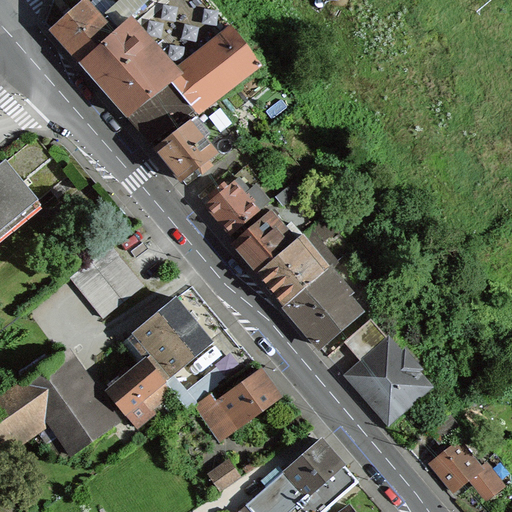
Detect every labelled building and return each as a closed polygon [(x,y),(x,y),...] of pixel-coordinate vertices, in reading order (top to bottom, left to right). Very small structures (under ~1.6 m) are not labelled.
[(100,18),(84,0),(52,26),(69,47),(79,59),(111,32),(100,18)] [(145,0),(121,0),(100,18),(111,32),(123,23),(147,2),(145,0)] [(111,32),(79,59),(104,89),(127,116),(170,80),(167,77),(146,51),(132,34),(123,23),(111,32)] [(217,36),(248,73),(262,62),(231,24),(217,36)] [(139,28),(132,34),(146,51),(153,45),(139,28)] [(218,98),(248,73),(217,36),(187,60),(218,98)] [(170,80),(127,116),(139,131),(150,144),(193,109),(198,115),(218,98),(187,60),(167,77),(170,80)] [(246,102),(234,87),(215,101),(227,116),(246,102)] [(209,134),(195,117),(189,121),(203,139),(209,134)] [(215,154),(203,139),(189,121),(156,147),(168,163),(182,180),(215,154)] [(0,207),(19,192),(0,167),(0,207)] [(217,216),(231,233),(258,211),(247,197),(233,180),(226,186),(206,203),(217,216)] [(203,199),(206,203),(226,186),(223,182),(203,199)] [(299,190),(292,182),(285,189),(292,196),(299,190)] [(247,197),(258,211),(269,202),(258,188),(247,197)] [(292,196),(285,189),(275,197),(282,204),(292,196)] [(271,212),(265,216),(290,246),(297,240),(298,239),(288,226),(285,229),(271,212)] [(265,216),(234,242),(245,256),(258,272),(290,246),(265,216)] [(337,260),(311,229),(298,239),(297,240),(324,272),(329,267),(337,260)] [(290,246),(258,272),(271,287),(285,304),(324,272),(297,240),(290,246)] [(100,271),(120,255),(111,244),(91,260),(100,271)] [(108,280),(127,265),(120,255),(100,271),(108,280)] [(70,277),(78,287),(98,271),(90,261),(70,277)] [(115,290),(135,274),(127,265),(108,280),(115,290)] [(303,325),(319,344),(354,315),(331,288),(341,280),(329,267),(324,272),(285,304),(303,325)] [(98,271),(78,287),(86,297),(106,281),(98,271)] [(143,285),(135,274),(115,290),(124,300),(143,285)] [(106,281),(86,297),(94,307),(114,291),(106,281)] [(114,291),(94,307),(102,317),(122,301),(114,291)] [(170,375),(211,341),(193,319),(175,297),(134,331),(170,375)] [(371,318),(349,336),(367,357),(346,375),(363,395),(387,423),(430,385),(418,371),(419,365),(408,352),(401,352),(371,318)] [(21,380),(21,381),(45,415),(72,454),(110,428),(112,427),(79,381),(60,353),(21,380)] [(165,380),(146,358),(107,391),(125,413),(153,389),(165,380)] [(259,369),(216,401),(224,411),(237,429),(279,396),(271,386),(259,369)] [(165,380),(153,389),(158,395),(169,386),(165,380)] [(170,387),(188,408),(195,401),(178,380),(170,387)] [(0,445),(45,415),(21,381),(0,395),(0,445)] [(224,411),(216,401),(212,394),(199,402),(201,405),(198,408),(220,444),(238,431),(237,429),(226,415),(224,411)] [(459,427),(449,415),(429,430),(439,443),(459,427)] [(114,435),(110,428),(72,454),(79,464),(113,440),(114,435)] [(484,465),(483,464),(461,437),(431,462),(443,477),(454,490),(476,472),(484,465)] [(254,511),(319,511),(357,480),(338,458),(321,438),(246,502),(254,511)] [(229,461),(212,473),(222,488),(240,476),(229,461)] [(487,461),(483,464),(484,465),(476,472),(495,495),(501,491),(496,485),(503,480),(487,461)] [(17,511),(9,500),(0,506),(0,511),(17,511)] [(254,511),(246,502),(240,507),(243,511),(254,511)]
